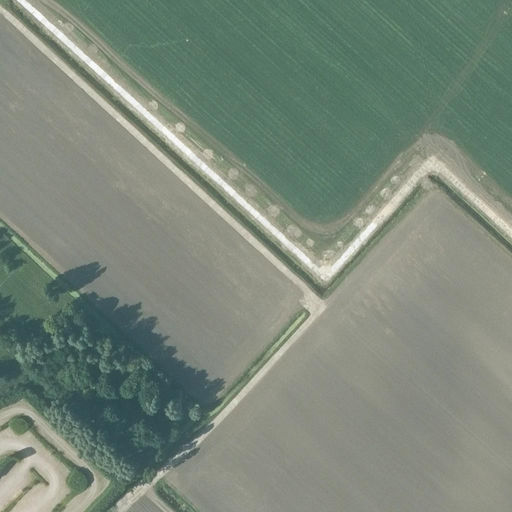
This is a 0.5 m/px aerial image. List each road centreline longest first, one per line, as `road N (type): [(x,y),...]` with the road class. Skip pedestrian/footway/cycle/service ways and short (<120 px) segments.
road 1 (track): [(120,511),(319,304),(0,12)]
road 2 (track): [(424,163),(328,269),(305,258),(24,0)]
road 3 (track): [(511,232),(436,162),(424,163),(511,0)]
